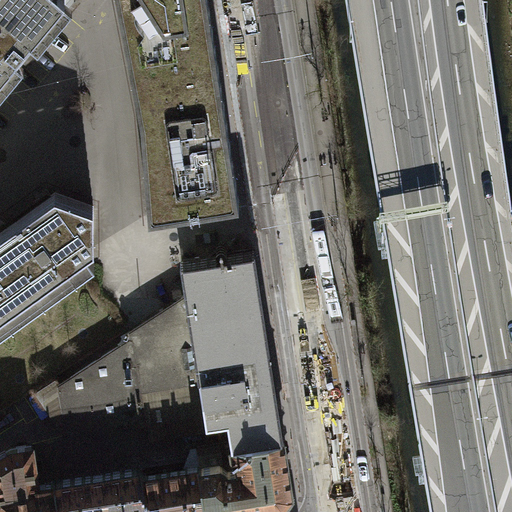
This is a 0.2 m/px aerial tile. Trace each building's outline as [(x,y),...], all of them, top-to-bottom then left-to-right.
[(0,0),(0,75),(0,76),(64,0),(0,0)] [(149,214),(239,200),(208,0),(118,0),(121,13),(141,115),(149,214)] [(0,231),(0,316),(6,324),(95,261),(88,251),(94,246),(94,206),(56,191),(0,231)] [(250,249),(182,259),(187,295),(201,380),(207,419),(228,416),(229,428),(232,441),(283,433),(281,420),(255,248),(250,249)] [(69,428),(70,433),(147,421),(142,389),(201,380),(187,295),(131,330),(132,336),(58,384),(64,421),(67,423),(68,426),(69,428)] [(201,380),(142,389),(147,421),(150,439),(208,430),(207,419),(201,380)] [(217,511),(285,502),(292,492),(283,433),(232,441),(233,450),(238,456),(240,467),(228,469),(221,463),(201,465),(201,464),(200,465),(207,511),(217,511)] [(11,447),(0,454),(0,511),(60,511),(56,480),(39,483),(33,443),(11,447)] [(207,511),(200,465),(145,473),(143,473),(148,511),(207,511)] [(145,473),(145,472),(139,468),(56,480),(60,511),(148,511),(143,473),(145,473)]
